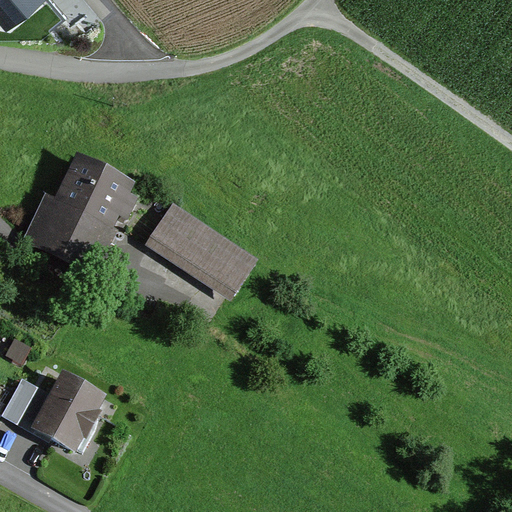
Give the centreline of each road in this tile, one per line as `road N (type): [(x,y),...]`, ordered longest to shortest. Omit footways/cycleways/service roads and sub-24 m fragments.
road 1 (track): [(316,0),(511,146)]
road 2 (residential): [(0,58),(129,72),(118,29),(93,0)]
road 3 (track): [(129,72),(222,61),(269,38),(311,0)]
